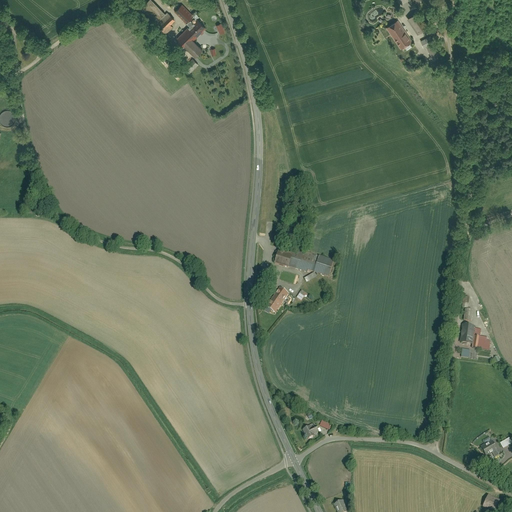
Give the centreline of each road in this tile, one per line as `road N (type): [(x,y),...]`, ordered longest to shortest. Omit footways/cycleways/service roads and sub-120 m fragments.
road 1 (residential): [(432,451),(468,168),(443,0)]
road 2 (residential): [(249,304),(224,303),(165,253),(94,239),(63,214),(35,166),(21,114),(33,48)]
road 3 (tertiary): [(249,304),(256,113),(225,0)]
road 4 (tertiary): [(293,461),(261,384),(249,304)]
road 5 (residential): [(432,451),(339,438),(293,461)]
